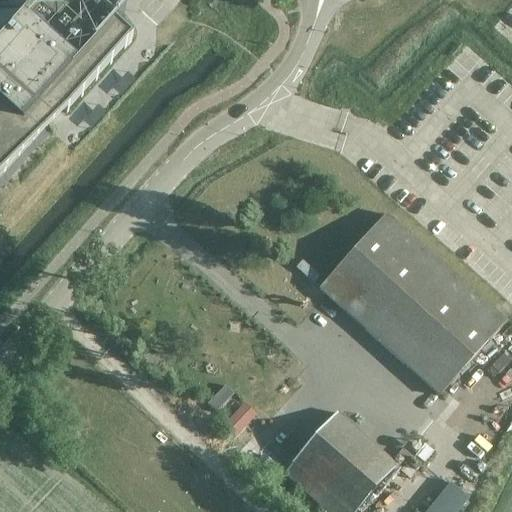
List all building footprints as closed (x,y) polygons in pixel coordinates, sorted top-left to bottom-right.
[(0,177),(48,124),(42,118),(54,104),(66,114),(130,43),(90,6),(23,9),(24,16),(0,18),(0,177)] [(511,166),(492,167),(494,203),(511,202),(511,198),(511,195),(511,166)] [(439,397),(505,323),(386,215),(319,290),(439,397)] [(285,474),(287,476),(327,511),(358,511),(397,468),(337,415),(285,474)] [(456,511),(468,494),(447,481),(427,511),(456,511)]
